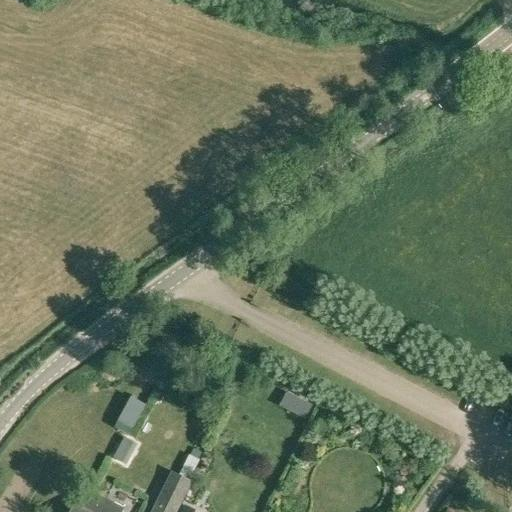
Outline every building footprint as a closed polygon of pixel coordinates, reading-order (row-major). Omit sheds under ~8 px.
[(136,396),(122,420),(135,427),(149,403),(136,396)] [(301,400),(294,412),(304,418),(311,405),(301,400)] [(478,429),(489,432),(494,414),(483,411),(478,429)] [(430,417),(425,427),(448,438),(453,428),(430,417)] [(133,437),(116,443),(123,459),(139,453),(133,437)] [(171,470),(149,511),(176,511),(192,480),(171,470)] [(120,511),(124,506),(99,495),(96,500),(79,492),(69,511),(120,511)]
